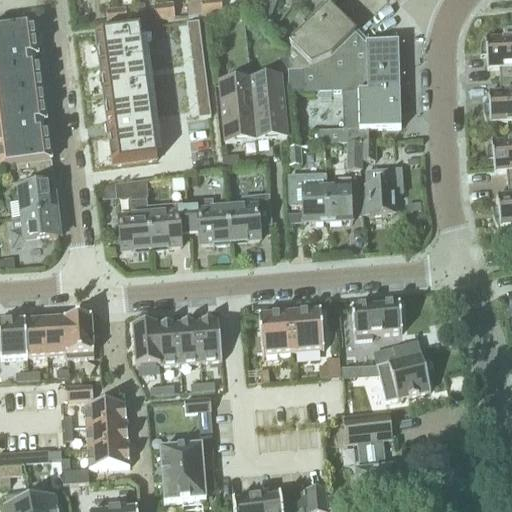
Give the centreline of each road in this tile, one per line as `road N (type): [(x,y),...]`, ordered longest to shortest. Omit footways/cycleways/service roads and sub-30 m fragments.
road 1 (residential): [(462,263),(131,296),(85,288)]
road 2 (residential): [(85,288),(47,0)]
road 3 (residential): [(462,263),(447,203),(440,59),(448,23)]
road 4 (residential): [(511,482),(462,263)]
